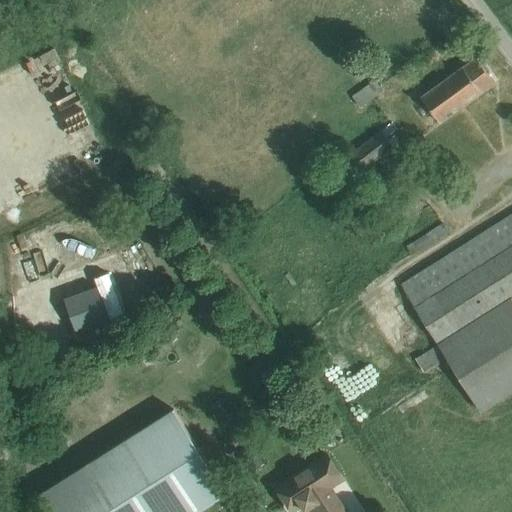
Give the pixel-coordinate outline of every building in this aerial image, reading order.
[(481,93),(494,83),(476,58),(463,68),(463,67),(421,98),(440,124),(482,93),(481,93)] [(353,97),(360,108),(383,91),(375,80),(353,97)] [(328,175),(339,189),(400,142),(395,135),(388,140),(386,138),(398,130),(393,123),(381,131),(350,155),(352,157),(328,175)] [(511,214),(401,285),(439,345),(416,359),(425,373),(448,359),(480,411),(511,391),(511,298),(510,295),(511,293),(511,214)] [(442,223),(406,248),(412,258),(449,232),(442,223)] [(160,295),(143,259),(133,263),(150,300),(160,295)] [(34,310),(62,303),(59,290),(31,297),(34,310)] [(103,291),(72,297),(78,332),(109,326),(103,291)] [(353,405),(363,420),(382,407),(371,392),(353,405)] [(49,511),(198,511),(227,494),(174,410),(38,495),(49,511)] [(313,506),(316,511),(344,511),(329,488),(342,479),(327,455),(276,488),(291,511),(301,505),(305,511),(313,506)]
